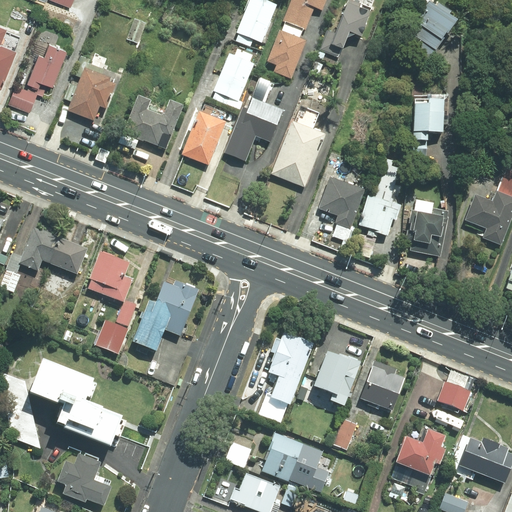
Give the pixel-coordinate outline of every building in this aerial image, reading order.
[(253,0),(237,38),(258,48),(276,7),(261,0),(253,0)] [(321,0),(293,0),(269,64),(276,67),(273,77),(290,83),(307,41),(299,38),(308,14),(315,16),(321,0)] [(328,32),(320,53),(337,60),(342,62),(350,36),(363,41),(374,7),(352,0),(344,0),(333,34),(328,32)] [(433,9),(426,4),(416,18),(418,21),(414,27),(419,30),(412,39),(415,42),(414,61),(433,62),(433,51),(453,24),(445,18),(449,13),(437,4),(433,9)] [(145,25),(133,21),(125,42),(138,46),(145,25)] [(10,28),(0,23),(0,91),(9,95),(26,52),(4,44),(10,28)] [(70,52),(46,42),(28,87),(18,83),(10,103),(33,112),(41,92),(52,97),(70,52)] [(254,64),(228,55),(212,101),(238,109),(254,64)] [(89,63),(80,59),(63,101),(69,103),(65,113),(93,124),(98,110),(105,112),(114,89),(107,86),(109,82),(99,79),(102,72),(87,67),(89,63)] [(428,102),(410,102),(410,143),(425,143),(425,134),(440,135),(440,125),(447,126),(447,98),(428,97),(428,102)] [(288,114),(247,98),(224,156),(244,164),(256,135),(277,143),(288,114)] [(148,104),(137,100),(122,136),(165,152),(182,110),(167,104),(161,119),(145,113),(148,104)] [(227,126),(201,114),(180,160),(206,171),(227,126)] [(328,137),(293,124),(273,178),(307,191),(328,137)] [(101,146),(95,161),(104,165),(110,150),(101,146)] [(379,189),(374,188),(361,231),(386,238),(397,201),(393,199),(403,165),(388,160),(379,189)] [(365,189),(332,178),(320,212),(342,219),(339,228),(351,232),(365,189)] [(490,203),(472,197),(462,222),(484,231),(481,239),(500,246),(511,212),(511,200),(494,194),(490,203)] [(447,218),(414,211),(405,252),(439,258),(447,218)] [(88,249),(34,230),(20,268),(33,273),(37,261),(78,276),(88,249)] [(127,263),(98,253),(85,290),(122,303),(111,334),(123,338),(138,296),(125,291),(129,278),(122,275),(127,263)] [(5,271),(14,275),(21,258),(11,254),(5,271)] [(511,268),(503,290),(511,293),(511,268)] [(14,275),(5,271),(0,282),(0,290),(12,295),(19,277),(14,275)] [(150,299),(133,346),(157,354),(165,331),(179,336),(196,290),(165,279),(157,301),(150,299)] [(22,312),(36,317),(40,306),(26,301),(22,312)] [(311,340),(285,330),(268,373),(281,378),(267,415),(279,419),(311,340)] [(363,358),(327,346),(314,385),(349,397),(363,358)] [(97,385),(38,361),(24,396),(62,411),(55,429),(115,453),(128,422),(89,407),(97,385)] [(407,380),(377,366),(363,396),(393,410),(407,380)] [(467,391),(443,382),(435,402),(459,411),(467,391)] [(359,425),(341,418),(330,447),(348,454),(359,425)] [(425,476),(430,463),(435,465),(441,451),(437,449),(442,437),(423,430),(418,443),(402,437),(392,463),(425,476)] [(317,446),(274,431),(260,469),(296,482),(302,466),(314,471),(318,459),(313,457),(317,446)] [(511,458),(511,455),(505,453),(507,448),(480,438),(478,442),(467,438),(456,466),(502,484),(511,458)] [(47,487),(100,508),(111,480),(94,473),(99,463),(63,449),(47,487)] [(271,511),(283,487),(245,469),(230,500),(254,511),(271,511)] [(392,480),(383,497),(394,502),(396,497),(407,503),(413,491),(392,480)] [(344,511),(316,501),(311,511),(344,511)]
